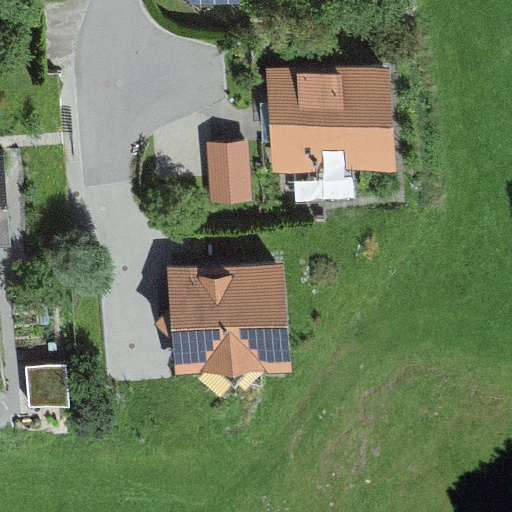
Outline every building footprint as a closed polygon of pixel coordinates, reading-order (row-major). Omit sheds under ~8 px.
[(0,77),(47,73),(40,5),(0,8),(0,77)] [(393,170),(389,68),(273,72),(276,174),(393,170)] [(248,143),(209,145),(212,204),(251,202),(248,143)] [(109,383),(97,250),(40,255),(49,367),(65,366),(66,387),(109,383)] [(288,371),(284,266),(172,271),(173,311),(156,325),(175,338),(177,375),(288,371)] [(65,366),(49,367),(27,368),(29,411),(67,409),(66,387),(65,366)]
